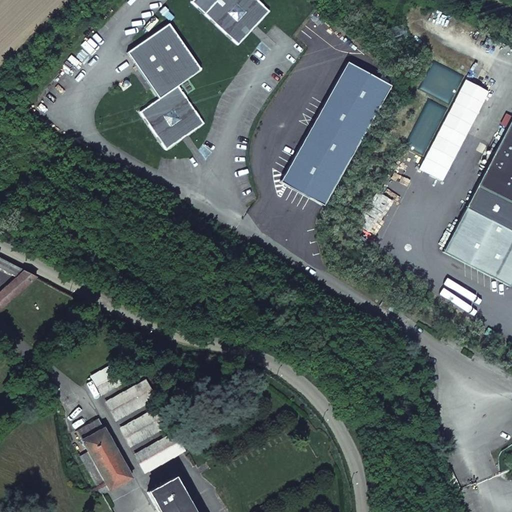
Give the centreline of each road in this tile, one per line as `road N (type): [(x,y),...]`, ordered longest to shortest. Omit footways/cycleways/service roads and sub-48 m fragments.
road 1 (residential): [(0,253),(186,349),(261,356),(318,394),(353,465),(359,511)]
road 2 (unknown): [(494,507),(479,455),(493,396),(218,201)]
road 3 (unknown): [(218,201),(114,134),(82,103),(89,78),(168,0)]
road 4 (unknown): [(511,310),(452,283),(428,252),(511,91)]
road 5 (unknown): [(218,201),(286,47)]
